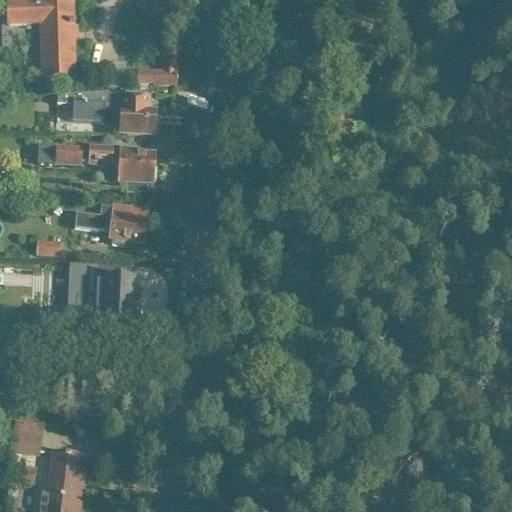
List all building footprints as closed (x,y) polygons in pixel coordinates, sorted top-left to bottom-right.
[(72,25),(71,1),(39,2),(38,0),(35,0),(36,4),(8,5),(9,27),(42,26),(43,79),(74,78),(72,28),(75,28),(74,25),(72,25)] [(177,88),(176,52),(161,52),(162,74),(151,75),(151,78),(137,79),(137,88),(153,87),(152,88),(177,88)] [(121,99),(121,102),(109,102),(110,93),(58,96),(57,107),(73,107),(72,123),(104,125),(104,117),(121,118),(120,138),(155,139),(156,114),(149,114),(149,100),(121,99)] [(109,155),(93,154),(56,153),(55,168),(121,171),(120,185),(128,186),(128,191),(145,192),(145,186),(150,187),(151,181),(155,181),(155,173),(151,173),(152,161),(135,160),(135,156),(123,156),(123,160),(108,159),(109,155)] [(138,215),(104,211),(102,221),(78,218),(77,229),(95,231),(95,228),(114,230),(112,245),(124,246),(125,240),(140,242),(142,226),(137,226),(138,215)] [(40,245),(39,258),(58,260),(59,247),(40,245)] [(128,283),(129,270),(81,268),(80,287),(94,287),(92,330),(132,332),(134,284),(128,283)] [(28,386),(16,386),(16,398),(28,399),(28,386)] [(101,395),(89,395),(90,421),(102,421),(101,395)] [(42,426),(16,422),(12,449),(38,453),(42,426)] [(80,506),(82,491),(86,459),(54,455),(46,511),(73,511),(74,505),(80,506)] [(12,469),(10,484),(33,486),(35,472),(12,469)]
